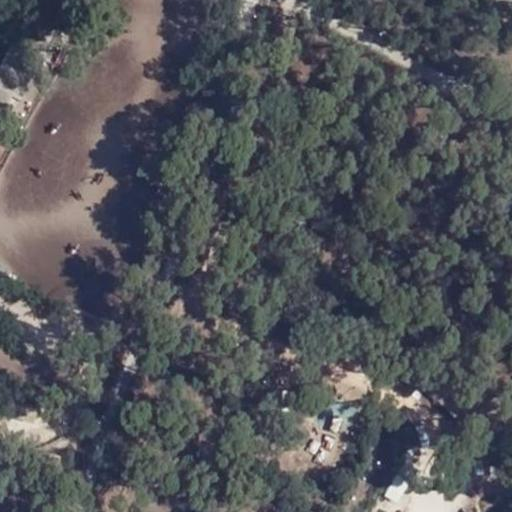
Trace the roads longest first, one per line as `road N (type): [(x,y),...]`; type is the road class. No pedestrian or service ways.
road 1 (unclassified): [(253,0),(74,511)]
road 2 (unclassified): [(511,7),(372,0)]
